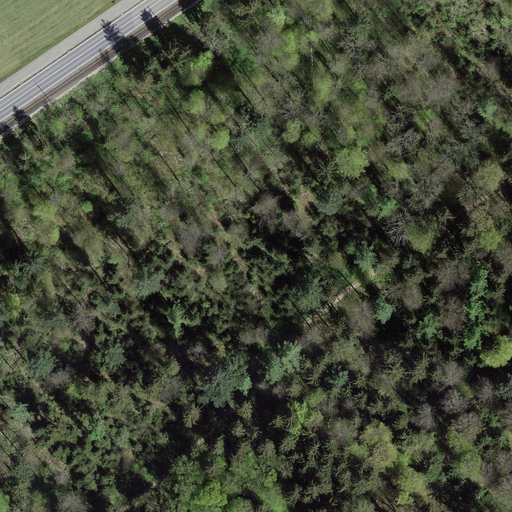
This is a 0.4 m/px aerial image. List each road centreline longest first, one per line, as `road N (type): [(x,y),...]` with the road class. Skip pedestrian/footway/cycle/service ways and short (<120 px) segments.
road 1 (track): [(105,511),(187,458),(302,324),(343,290),(511,177)]
road 2 (primary): [(0,110),(160,0)]
